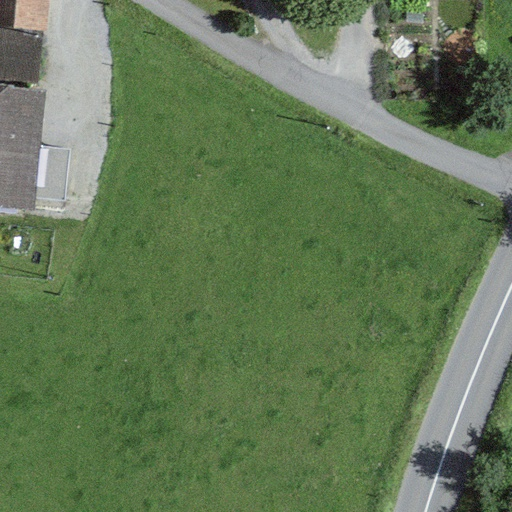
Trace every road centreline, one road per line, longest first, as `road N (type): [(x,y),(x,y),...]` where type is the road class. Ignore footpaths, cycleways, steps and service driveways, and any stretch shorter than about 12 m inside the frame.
road 1 (unclassified): [(511,178),(268,62),(165,0)]
road 2 (tertiary): [(425,511),(511,279)]
